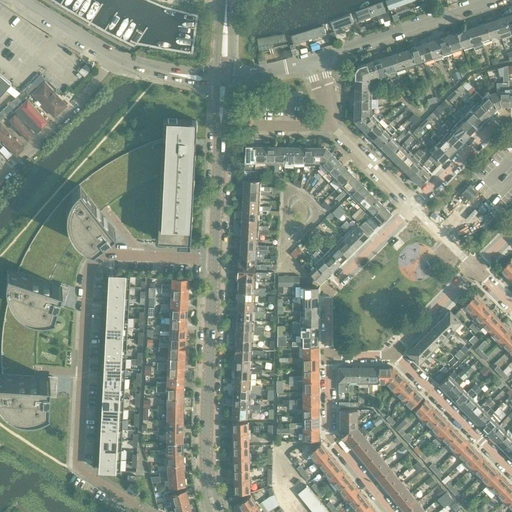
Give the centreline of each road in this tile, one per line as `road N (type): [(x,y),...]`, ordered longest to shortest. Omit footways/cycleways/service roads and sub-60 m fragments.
road 1 (residential): [(78,469),(92,260),(213,262)]
road 2 (secondary): [(208,488),(213,262)]
road 3 (residential): [(492,0),(317,59)]
road 4 (secondary): [(213,262),(221,78)]
road 5 (residential): [(327,351),(325,437),(386,511)]
road 6 (residential): [(410,205),(328,291),(327,351)]
road 7 (residential): [(511,469),(394,350)]
road 8 (unclassified): [(0,175),(112,56)]
road 9 (residential): [(410,205),(503,116),(511,117)]
